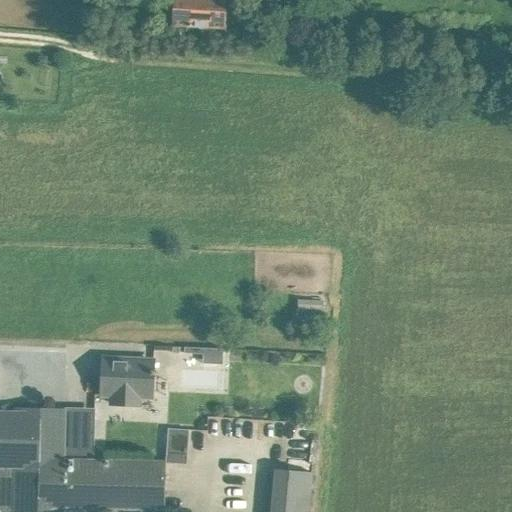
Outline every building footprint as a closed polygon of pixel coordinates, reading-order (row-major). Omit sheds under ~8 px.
[(173,0),(172,25),(225,28),(226,0),(173,0)] [(192,347),(191,352),(203,353),(202,362),(222,363),(222,349),(222,348),(192,347)] [(112,394),(112,403),(141,405),(141,396),(151,396),(153,374),(154,374),(154,370),(153,370),(153,361),(103,358),(101,394),(112,394)] [(63,511),(63,508),(165,510),(166,460),(93,458),(64,458),(64,433),(64,408),(15,407),(15,411),(0,410),(0,510),(1,511),(63,511)] [(166,452),(187,454),(189,429),(168,428),(166,452)] [(94,433),(64,433),(64,458),(93,458),(94,433)]
